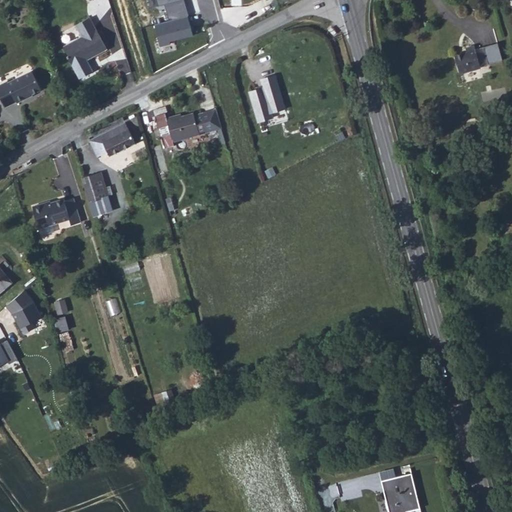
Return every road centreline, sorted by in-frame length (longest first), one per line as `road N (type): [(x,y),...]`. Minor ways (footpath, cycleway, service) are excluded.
road 1 (secondary): [(346,0),(487,511)]
road 2 (unclassified): [(0,170),(222,48)]
